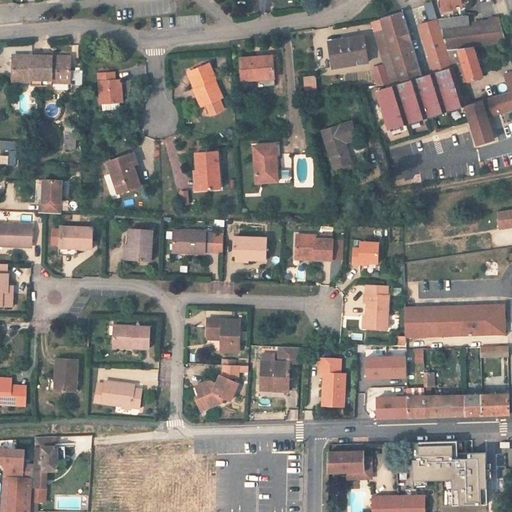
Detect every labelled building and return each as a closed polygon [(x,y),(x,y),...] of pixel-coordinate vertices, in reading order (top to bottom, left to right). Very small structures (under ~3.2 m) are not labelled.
[(460,0),(441,0),(443,10),(455,9),(455,4),(461,4),(460,0)] [(437,19),(432,3),(425,6),(430,22),(418,26),(433,73),(453,67),(447,50),(437,19)] [(384,30),(400,83),(422,76),(403,12),(380,19),(384,30)] [(437,19),(447,50),(474,47),(506,43),(500,22),(493,23),(492,21),(485,22),(485,24),(468,27),(466,16),(437,19)] [(390,87),(400,83),(384,30),(374,33),(390,87)] [(364,36),(331,41),(335,68),(368,63),(364,36)] [(474,47),(447,50),(453,67),(459,84),(483,77),(474,47)] [(23,57),(12,56),(12,82),(31,82),(31,86),(52,86),(52,82),(70,82),(70,57),(59,57),(59,58),(52,58),(52,54),(31,54),(31,58),(23,58),(23,57)] [(272,56),(240,59),(241,81),(258,80),(258,82),(274,81),(272,56)] [(209,63),(188,73),(194,88),(196,87),(204,106),(221,99),(213,80),(215,79),(209,63)] [(400,83),(390,87),(376,91),(388,130),(401,126),(407,124),(465,106),(459,84),(453,67),(433,73),(422,76),(400,83)] [(107,73),(99,73),(97,74),(99,91),(100,104),(107,103),(121,103),(120,80),(114,80),(113,72),(107,73)] [(304,91),(318,90),(317,75),(303,76),(304,91)] [(465,106),(477,145),(494,140),(487,117),(511,109),(511,90),(509,92),(465,106)] [(322,131),(333,169),(343,167),(352,164),(345,143),(358,139),(352,121),(322,131)] [(275,145),(253,147),(256,183),(277,181),(275,157),(275,145)] [(217,152),(195,154),(196,171),(193,171),(195,190),(220,189),(217,152)] [(134,153),(107,162),(118,195),(141,186),(134,165),(138,164),(134,153)] [(39,202),(38,213),(59,214),(61,181),(43,180),(41,203),(39,202)] [(187,192),(179,192),(180,205),(188,204),(187,192)] [(511,210),(498,213),(500,229),(511,227),(511,210)] [(31,247),(32,226),(0,224),(0,243),(8,244),(8,246),(31,247)] [(93,249),(94,228),(60,227),(59,248),(77,248),(93,249)] [(129,261),(151,262),(153,231),(131,230),(130,246),(129,261)] [(206,234),(206,232),(173,231),(172,253),(205,254),(205,252),(213,252),(213,234),(206,234)] [(224,235),(213,234),(213,252),(223,252),(224,235)] [(316,236),(296,235),(296,256),(315,256),(315,260),(333,260),(333,240),(316,239),(316,236)] [(267,239),(233,237),(233,255),(237,255),(250,256),(249,259),(266,260),(267,239)] [(379,242),(361,242),(361,248),(354,248),(354,264),(361,264),(361,262),(368,262),(378,262),(379,242)] [(0,307),(11,308),(12,297),(7,297),(7,288),(8,276),(6,276),(6,266),(0,265),(0,307)] [(21,268),(21,280),(29,280),(29,268),(21,268)] [(386,286),(364,285),(364,295),(363,295),(362,303),(365,303),(365,317),(364,329),(385,330),(387,296),(385,296),(386,286)] [(500,310),(501,334),(505,334),(504,304),(424,307),(425,313),(500,310)] [(405,313),(406,337),(501,334),(500,310),(425,313),(405,313)] [(239,320),(206,318),(205,335),(219,335),(219,339),(219,351),(237,351),(239,320)] [(113,327),(113,344),(133,344),(132,349),(150,349),(150,328),(113,327)] [(289,383),(290,363),(300,363),(301,347),(280,347),(279,362),(261,361),(261,383),(261,386),(275,386),(274,390),(289,391),(289,383)] [(480,348),(481,357),(507,356),(507,347),(480,348)] [(424,349),(415,349),(415,359),(424,359),(424,349)] [(406,357),(366,358),(367,378),(407,377),(406,357)] [(58,378),(58,383),(57,391),(77,392),(77,391),(77,383),(78,360),(57,359),(56,377),(58,378)] [(319,359),(318,374),(323,374),(322,383),(322,391),(321,406),(343,407),(344,391),(344,383),(345,374),(340,374),(340,360),(319,359)] [(215,385),(214,387),(208,384),(203,385),(203,383),(194,386),(196,391),(198,396),(194,397),(199,408),(208,404),(209,407),(220,402),(222,397),(228,400),(232,391),(236,383),(228,379),(228,377),(237,377),(237,365),(222,365),(222,376),(219,375),(216,383),(215,385)] [(11,387),(11,383),(11,381),(0,380),(0,401),(10,402),(10,406),(25,407),(26,392),(11,391),(11,387)] [(105,383),(103,394),(97,394),(96,402),(99,402),(102,403),(107,403),(140,407),(142,391),(142,389),(134,388),(135,384),(120,383),(105,383)] [(377,391),(377,398),(394,398),(394,391),(394,389),(376,389),(377,391)] [(407,392),(407,397),(408,418),(426,417),(426,397),(412,397),(412,391),(407,392)] [(509,394),(482,395),(483,416),(510,415),(509,394)] [(426,397),(426,417),(467,416),(466,395),(426,397)] [(466,395),(467,416),(483,416),(482,395),(466,395)] [(408,418),(407,397),(394,398),(377,398),(377,419),(408,418)] [(55,437),(34,438),(33,466),(32,478),(31,487),(46,488),(47,470),(65,470),(64,444),(56,445),(55,437)] [(457,441),(419,442),(419,459),(413,459),(414,480),(452,479),(453,505),(488,503),(486,452),(458,453),(457,441)] [(0,464),(4,464),(3,477),(32,478),(33,466),(23,465),(24,451),(0,449),(0,464)] [(364,452),(329,452),(328,473),(347,473),(365,472),(364,466),(372,466),(372,457),(364,458),(364,452)] [(365,472),(347,473),(347,480),(372,479),(372,466),(364,466),(365,472)] [(3,477),(0,511),(30,511),(30,507),(31,502),(31,487),(32,478),(3,477)] [(31,487),(31,502),(37,502),(45,503),(46,488),(31,487)] [(372,497),(372,511),(398,511),(398,496),(372,497)] [(398,496),(398,511),(424,511),(425,496),(398,496)]
